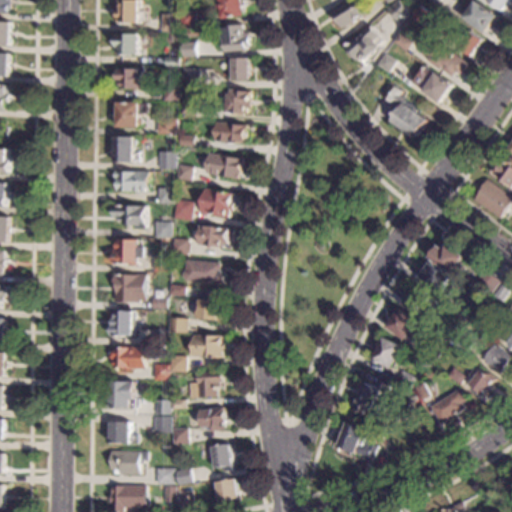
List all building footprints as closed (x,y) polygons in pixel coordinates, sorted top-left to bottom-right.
[(0,0),(12,0),(11,15),(0,13),(0,0)] [(141,0),(141,11),(147,12),(146,22),(141,22),(141,24),(118,24),(118,8),(120,8),(120,0),(141,0)] [(242,0),(244,16),(221,19),(219,9),(217,10),(216,4),(221,3),(220,0),(242,0)] [(361,0),(369,13),(342,29),(336,19),(334,21),(329,13),(349,0),(361,0)] [(398,0),(409,13),(397,24),(386,10),(398,0)] [(510,0),(503,11),(488,0),(510,0)] [(498,17),(486,33),(464,17),(476,1),(498,17)] [(431,14),(422,26),(410,17),(419,5),(431,14)] [(197,27),(181,29),(180,13),(195,12),(197,27)] [(179,15),(179,33),(161,32),(162,15),(179,15)] [(0,21),(12,23),(11,46),(0,45),(0,21)] [(242,33),(248,33),(249,47),(245,47),(246,51),(225,53),(222,27),(241,25),(242,33)] [(379,36),(378,37),(382,41),(378,45),(380,47),(368,58),(367,57),(365,60),(360,59),(358,61),(345,47),(370,25),(379,36)] [(484,40),(472,57),(459,48),(464,41),(462,40),(465,36),(466,37),(471,31),(484,40)] [(399,33),(412,43),(406,52),(392,42),(399,33)] [(139,44),(143,44),(143,49),(140,49),(140,56),(120,56),(120,50),(117,50),(117,35),(140,35),(139,44)] [(468,63),(460,75),(456,72),(452,77),(421,55),(433,38),(468,63)] [(197,57),(182,57),(182,43),(196,42),(197,57)] [(0,53),(11,54),(9,77),(0,76),(0,53)] [(396,62),(388,73),(377,65),(385,54),(396,62)] [(180,67),(166,66),(166,57),(180,57),(180,67)] [(250,80),(230,80),(230,66),(233,66),(233,59),(250,59),(250,80)] [(435,74),(436,73),(452,85),(439,104),(423,92),(423,91),(412,82),(424,67),(435,74)] [(145,79),(148,79),(147,88),(145,87),(145,89),(120,89),(120,84),(117,84),(117,69),(145,70),(145,79)] [(200,70),(199,86),(184,85),(184,69),(200,70)] [(402,91),(399,95),(406,101),(404,104),(427,120),(415,139),(389,122),(398,108),(379,96),(389,82),(402,91)] [(0,85),(10,86),(12,89),(12,93),(10,95),(9,104),(7,104),(6,111),(0,110),(0,85)] [(180,102),(165,101),(165,86),(180,86),(180,102)] [(252,92),(251,106),(248,106),(247,114),(224,112),(225,101),(229,101),(229,94),(232,94),(232,91),(252,92)] [(198,100),(197,115),(181,115),(182,99),(198,100)] [(148,104),(148,114),(140,114),(140,128),(118,127),(118,103),(148,104)] [(177,134),(158,134),(158,118),(177,118),(177,134)] [(248,126),(245,145),(215,141),(218,122),(248,126)] [(195,137),(195,147),(180,146),(181,136),(195,137)] [(135,153),(140,153),(140,163),(115,163),(115,138),(135,138),(135,153)] [(0,149),(9,150),(8,161),(11,162),(11,173),(0,172),(0,149)] [(176,169),(159,169),(159,153),(176,152),(176,169)] [(243,160),(239,180),(207,174),(207,170),(204,169),(206,159),(208,160),(210,153),(243,160)] [(511,164),(511,188),(492,172),(497,166),(500,168),(506,160),(511,164)] [(194,168),(191,182),(178,179),(180,165),(194,168)] [(151,173),(151,193),(118,192),(118,180),(115,180),(115,172),(151,173)] [(511,198),(511,202),(499,219),(474,200),(480,192),(478,191),(487,179),(511,198)] [(0,183),(9,184),(8,197),(9,197),(8,207),(0,206),(0,183)] [(175,204),(159,204),(160,189),(175,189),(175,204)] [(233,194),(232,202),(234,203),(232,211),(230,211),(228,219),(202,214),(206,189),(233,194)] [(194,203),(192,221),(175,219),(177,200),(194,203)] [(148,207),(148,229),(136,229),(136,226),(123,225),(123,223),(115,223),(115,206),(148,207)] [(0,216),(11,217),(10,243),(0,242),(0,216)] [(170,222),(173,222),(172,239),(156,238),(156,222),(158,222),(158,220),(161,220),(161,216),(170,216),(170,222)] [(229,230),(227,244),(224,244),(223,250),(198,246),(199,243),(196,243),(198,235),(200,235),(201,225),(229,230)] [(189,240),(188,255),(173,254),(174,239),(189,240)] [(140,247),(146,247),(146,258),(140,258),(140,265),(115,264),(115,249),(118,249),(118,240),(140,241),(140,247)] [(464,257),(452,275),(428,258),(437,244),(443,248),(446,244),(464,257)] [(0,252),(8,253),(8,259),(10,260),(9,268),(7,268),(7,276),(0,275),(0,252)] [(170,272),(155,272),(155,257),(170,257),(170,272)] [(222,264),(221,270),(224,274),(225,274),(224,285),(186,281),(186,279),(184,277),(184,273),(187,271),(188,261),(222,264)] [(451,278),(440,294),(416,277),(427,262),(451,278)] [(501,282),(491,294),(483,288),(493,275),(501,282)] [(147,301),(141,300),(141,304),(116,303),(116,295),(115,295),(115,276),(148,276),(147,301)] [(511,289),(502,302),(493,296),(503,283),(511,289)] [(187,287),(186,296),(171,295),(172,286),(187,287)] [(437,302),(426,318),(404,303),(416,286),(437,302)] [(0,287),(9,288),(9,297),(3,297),(3,309),(0,308),(0,287)] [(478,308),(468,322),(454,311),(464,297),(478,308)] [(168,309),(153,309),(154,298),(168,299),(168,309)] [(220,301),(220,312),(223,312),(222,320),(201,319),(202,300),(220,301)] [(420,321),(411,333),(413,334),(408,341),(406,340),(406,341),(387,327),(401,308),(420,321)] [(135,337),(115,337),(115,311),(135,311),(135,337)] [(496,322),(486,335),(473,325),(483,312),(496,322)] [(8,318),(0,317),(0,343),(7,343),(8,318)] [(463,329),(451,344),(437,333),(449,318),(463,329)] [(189,319),(188,334),(170,333),(171,319),(189,319)] [(170,346),(154,346),(154,329),(170,330),(170,346)] [(474,341),(465,354),(453,345),(462,333),(474,341)] [(223,358),(195,358),(195,336),(224,336),(223,358)] [(404,346),(397,360),(399,361),(395,369),(393,368),(393,370),(373,360),(384,337),(404,346)] [(511,355),(511,362),(504,373),(501,371),(500,373),(485,362),(497,345),(511,355)] [(441,354),(433,365),(422,357),(430,346),(441,354)] [(147,369),(116,369),(116,361),(113,361),(113,352),(116,352),(116,348),(148,348),(147,369)] [(0,375),(8,376),(8,352),(0,351),(0,375)] [(188,373),(173,373),(173,357),(188,357),(188,373)] [(171,380),(156,380),(156,365),(171,365),(171,380)] [(467,377),(461,386),(448,377),(454,368),(467,377)] [(481,372),(482,370),(496,380),(485,396),(471,386),(475,380),(470,376),(476,368),(481,372)] [(417,377),(413,388),(398,382),(402,371),(417,377)] [(224,383),(220,383),(220,388),(218,388),(218,397),(191,398),(190,383),(199,383),(198,374),(223,373),(224,383)] [(394,382),(390,392),(382,389),(378,400),(381,401),(377,413),(372,412),(371,415),(363,412),(362,415),(352,411),(363,383),(375,388),(379,376),(394,382)] [(136,398),(137,398),(137,408),(112,408),(112,382),(136,382),(136,398)] [(432,396),(423,401),(415,388),(424,383),(432,396)] [(468,401),(463,404),(466,409),(442,424),(432,407),(460,389),(468,401)] [(188,409),(174,410),(174,400),(188,400),(188,409)] [(172,415),(157,415),(157,401),(173,401),(172,415)] [(228,421),(230,421),(231,429),(228,429),(228,431),(213,433),(212,429),(205,429),(203,410),(227,408),(228,421)] [(173,433),(156,433),(156,418),(173,418),(173,433)] [(370,430),(366,441),(374,444),(373,446),(378,448),(373,462),(365,458),(365,457),(339,448),(348,422),(370,430)] [(132,424),(132,435),(139,435),(138,444),(112,444),(112,423),(132,424)] [(190,444),(175,445),(174,429),(190,428),(190,444)] [(233,466),(232,466),(232,471),(225,472),(224,467),(216,468),(213,447),(230,444),(233,466)] [(148,461),(144,461),(143,466),(141,466),(141,475),(115,475),(115,470),(111,470),(112,465),(110,465),(110,457),(112,457),(112,452),(148,453),(148,461)] [(194,482),(179,485),(177,471),(191,468),(194,482)] [(176,485),(158,485),(158,469),(176,469),(176,485)] [(240,498),(220,502),(217,482),(236,479),(240,498)] [(148,499),(150,499),(149,507),(147,507),(147,508),(137,508),(137,511),(125,511),(114,511),(114,503),(112,503),(112,495),(114,495),(114,486),(148,487),(148,499)] [(176,503),(165,502),(165,487),(177,487),(176,503)] [(194,507),(179,507),(179,492),(193,491),(194,507)] [(467,509),(460,511),(443,511),(450,509),(450,510),(455,508),(454,506),(464,502),(467,509)]
